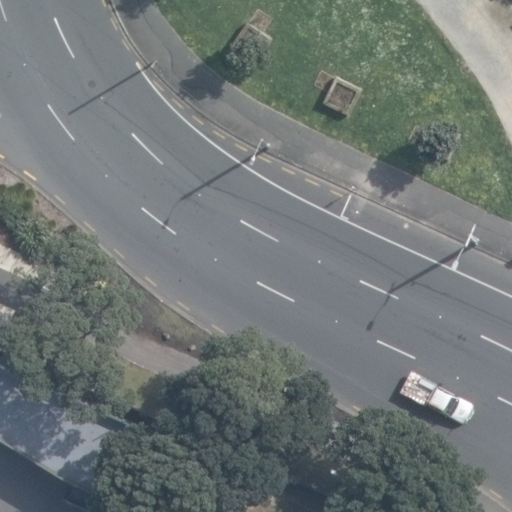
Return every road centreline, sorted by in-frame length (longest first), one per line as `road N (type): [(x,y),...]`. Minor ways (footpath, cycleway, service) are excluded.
road 1 (trunk): [(102,133),(167,205),(272,267),(491,369)]
road 2 (trunk): [(27,0),(36,29),(102,133)]
